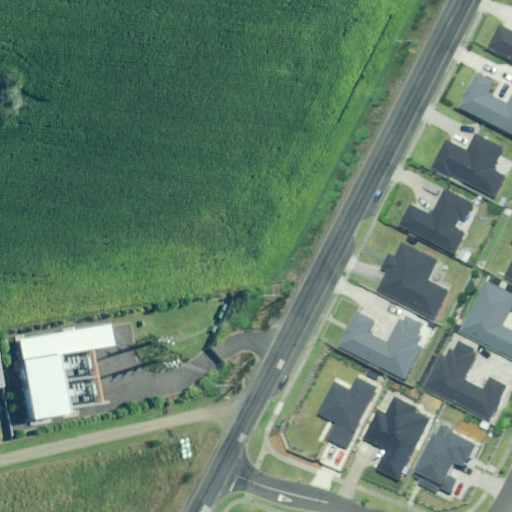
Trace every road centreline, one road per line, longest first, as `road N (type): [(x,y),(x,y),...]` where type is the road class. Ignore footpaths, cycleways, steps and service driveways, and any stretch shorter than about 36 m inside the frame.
road 1 (residential): [(222,466),(457,0)]
road 2 (unknown): [(258,394),(0,468)]
road 3 (residential): [(222,466),(351,511)]
